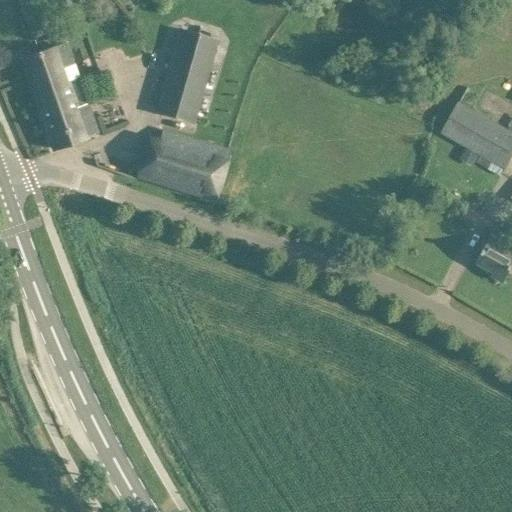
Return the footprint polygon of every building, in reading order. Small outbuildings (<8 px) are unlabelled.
[(193,121),(199,102),(216,40),(178,29),(155,110),(193,121)] [(52,149),(86,137),(86,136),(97,132),(87,105),(76,109),(67,81),(78,77),(66,43),(21,59),(52,149)] [(511,155),(511,130),(458,100),(441,131),(481,154),(476,161),(500,175),(505,168),(511,155)] [(215,201),(229,150),(161,130),(158,140),(147,137),(135,178),(215,201)] [(511,266),(511,233),(510,233),(509,235),(496,227),(476,262),(493,271),(491,275),(504,282),(511,266)]
